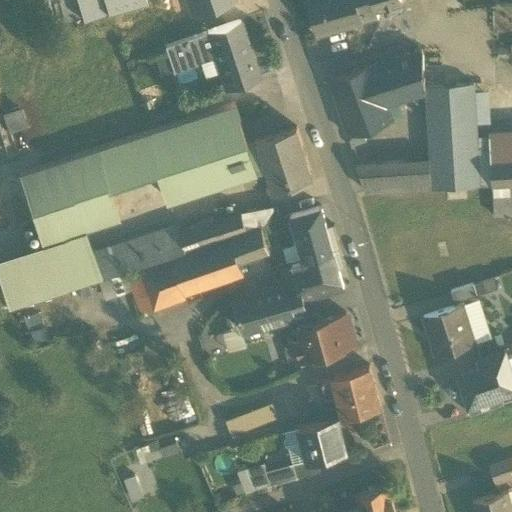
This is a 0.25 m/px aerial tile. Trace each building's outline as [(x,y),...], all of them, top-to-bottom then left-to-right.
[(112,14),(108,0),(80,0),(88,21),(112,14)] [(145,0),(108,0),(112,14),(147,3),(145,0)] [(224,0),(188,0),(192,11),(211,5),(224,0)] [(224,0),(211,5),(219,28),(242,20),(234,0),(224,0)] [(356,0),(306,0),(317,36),(362,22),(356,0)] [(356,0),(362,22),(378,17),(375,10),(372,0),(356,0)] [(401,2),(400,0),(372,0),(375,10),(401,2)] [(219,28),(210,31),(217,52),(223,70),(229,87),(259,77),(242,20),(219,28)] [(198,59),(217,52),(210,31),(165,46),(168,54),(172,67),(198,59)] [(418,49),(368,66),(380,103),(386,101),(388,105),(424,93),(424,75),(423,75),(423,53),(422,51),(420,49),(418,49)] [(217,52),(198,59),(204,77),(223,70),(217,52)] [(172,67),(168,54),(154,58),(160,76),(173,71),(172,67)] [(394,120),(388,105),(386,101),(380,103),(368,66),(328,79),(348,136),(394,120)] [(426,101),(431,188),(480,185),(477,136),(476,123),(474,91),(474,82),(425,86),(426,101)] [(489,90),(474,91),(476,123),(491,122),(489,90)] [(20,172),(42,240),(89,225),(122,214),(115,186),(162,170),(172,200),(259,172),(249,141),(237,102),(20,172)] [(265,171),(271,191),(313,178),(296,126),(249,141),(259,172),(265,171)] [(511,158),(511,134),(489,135),(491,160),(511,158)] [(480,185),(492,184),(491,160),(489,135),(477,136),(480,185)] [(511,158),(491,160),(492,184),(511,182),(511,158)] [(357,165),(366,190),(425,187),(423,161),(357,165)] [(511,182),(492,184),(493,216),(511,214),(511,182)] [(273,206),(241,212),(247,228),(264,223),(273,209),(273,206)] [(326,226),(321,206),(290,215),(297,242),(302,259),(333,250),(326,226)] [(241,212),(211,222),(216,238),(247,228),(241,212)] [(167,226),(96,248),(104,276),(216,239),(216,238),(211,222),(209,218),(179,227),(178,224),(167,227),(167,226)] [(247,230),(230,236),(237,260),(269,251),(261,224),(247,229),(247,230)] [(334,224),(326,226),(333,250),(341,248),(334,224)] [(96,248),(89,225),(42,240),(0,253),(0,280),(8,307),(104,276),(96,248)] [(241,273),(237,260),(230,236),(217,240),(170,257),(171,258),(185,293),(241,273)] [(292,260),(292,262),(302,259),(297,242),(282,247),(286,262),(292,260)] [(346,266),(341,248),(333,250),(338,269),(346,266)] [(292,262),(298,282),(303,300),(343,288),(338,269),(333,250),(302,259),(292,262)] [(186,296),(185,293),(171,258),(129,272),(136,289),(144,311),(186,296)] [(101,277),(108,299),(136,289),(129,272),(128,269),(101,277)] [(290,304),(303,300),(298,282),(234,301),(242,325),(243,329),(263,324),(264,328),(277,324),(276,320),(293,315),(290,304)] [(450,290),(454,301),(476,293),(473,283),(450,290)] [(478,296),(461,302),(474,339),(475,341),(492,334),(478,296)] [(424,315),(438,352),(474,339),(461,302),(424,315)] [(39,311),(24,316),(28,331),(44,326),(39,311)] [(346,312),(313,322),(315,332),(300,338),(294,340),(299,359),(344,346),(344,344),(356,341),(350,321),(349,322),(346,312)] [(297,327),(300,338),(315,332),(313,322),(297,327)] [(243,329),(242,325),(223,331),(228,350),(247,344),(243,329)] [(469,400),(470,401),(500,391),(511,386),(511,369),(508,356),(505,347),(480,355),(483,364),(460,371),(469,400)] [(333,375),(343,415),(380,405),(370,365),(333,374),(333,375)] [(310,383),(315,400),(317,407),(321,419),(337,415),(338,416),(343,415),(333,375),(310,383)] [(466,401),(470,414),(504,402),(500,391),(470,401),(469,400),(466,401)] [(310,410),(317,407),(315,400),(308,402),(310,410)] [(226,418),(232,434),(278,416),(272,401),(226,418)] [(321,419),(299,424),(308,459),(314,458),(346,449),(338,416),(337,415),(321,419)] [(293,463),(308,459),(299,424),(284,429),(286,436),(284,439),(286,445),(289,446),(293,462),(293,463)] [(511,457),(489,465),(495,481),(511,474),(511,457)] [(308,459),(293,463),(297,476),(318,471),(314,458),(308,459)] [(245,467),(254,488),(270,484),(266,470),(264,462),(245,467)] [(270,484),(297,476),(293,463),(293,462),(266,470),(270,484)] [(246,491),(254,488),(245,467),(237,470),(246,491)] [(135,474),(123,478),(132,500),(144,496),(135,474)] [(358,495),(362,510),(362,511),(396,511),(389,487),(358,495)] [(474,498),(477,511),(511,511),(511,509),(507,490),(474,498)]
